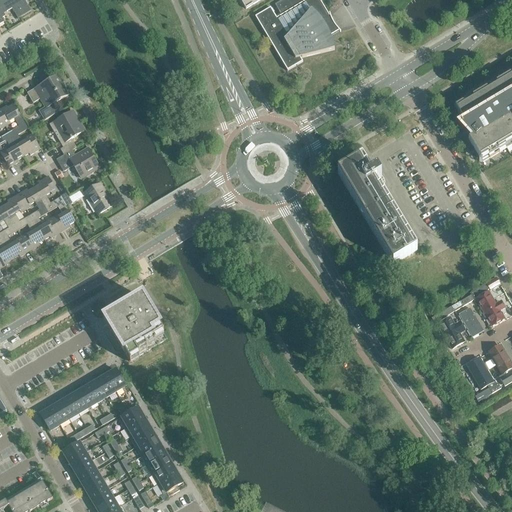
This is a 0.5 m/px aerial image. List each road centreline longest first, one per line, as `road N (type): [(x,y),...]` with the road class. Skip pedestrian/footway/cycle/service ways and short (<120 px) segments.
road 1 (secondary): [(499,511),(281,187)]
road 2 (tertiary): [(0,335),(249,182)]
road 3 (tertiary): [(242,168),(0,315)]
road 4 (residential): [(78,511),(0,377)]
road 5 (secondary): [(259,139),(194,0)]
road 6 (residential): [(482,215),(409,90)]
road 7 (tertiary): [(398,73),(281,141)]
road 8 (tertiary): [(294,157),(409,90)]
road 9 (residential): [(382,161),(411,143),(459,229)]
road 10 (residential): [(382,161),(431,245),(459,229)]
